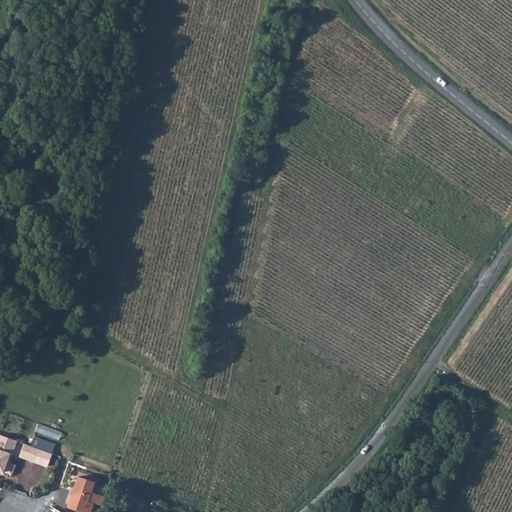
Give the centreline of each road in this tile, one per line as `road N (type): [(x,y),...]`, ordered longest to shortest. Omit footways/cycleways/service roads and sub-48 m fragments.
road 1 (track): [(198,511),(314,0)]
road 2 (residential): [(308,511),(394,416),(511,247)]
road 3 (tertiary): [(356,0),(425,73),(511,144)]
